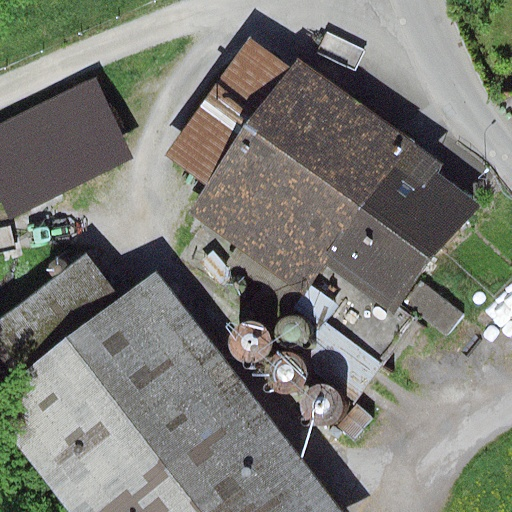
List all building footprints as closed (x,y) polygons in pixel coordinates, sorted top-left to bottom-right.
[(167,158),(210,189),(293,70),(251,40),(167,158)] [(438,161),(298,63),(293,70),(210,189),(192,214),(307,295),(324,271),(396,322),(476,208),(428,175),(438,161)] [(94,79),(0,124),(0,195),(10,216),(132,158),(94,79)] [(344,511),(162,272),(124,300),(91,257),(0,326),(0,373),(11,389),(0,397),(0,419),(70,511),(344,511)] [(239,298),(242,298),(246,297),(249,295),(251,292),(252,288),(251,284),(250,281),(247,278),(244,276),(240,276),(236,276),(233,278),(231,281),(229,285),(229,288),(230,292),(232,295),(235,297),(239,298)] [(287,349),(292,350),(298,349),(303,347),(307,343),(309,338),(310,333),(308,327),(306,323),(301,319),(296,317),(291,317),(285,318),(281,322),(278,326),(276,331),(277,337),(279,342),(282,346),(287,349)] [(229,347),(232,354),(237,359),(243,363),(250,364),(258,363),(264,359),(268,354),(271,348),(271,341),(270,334),(266,329),(261,324),(255,322),(249,321),(242,323),(236,327),(231,332),(229,339),(229,347)] [(264,378),(267,385),(272,391),(278,394),(286,396),(293,394),(299,390),(304,385),(306,379),(307,373),(305,366),(302,360),(297,356),(290,353),(284,353),(277,354),(271,358),(266,364),(264,371),(264,378)] [(303,412),(306,419),(311,424),(317,428),(324,429),(332,428),(338,424),(342,419),(345,413),(345,406),(344,400),(340,394),(335,390),(329,387),(323,386),(316,388),(310,392),(305,398),(303,405),(303,412)] [(358,407),(339,428),(353,440),(372,420),(358,407)]
